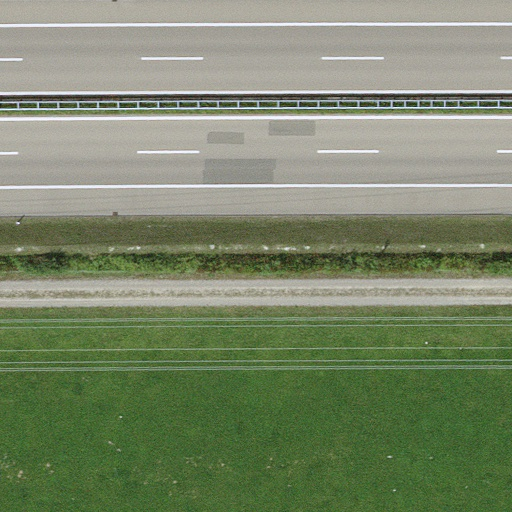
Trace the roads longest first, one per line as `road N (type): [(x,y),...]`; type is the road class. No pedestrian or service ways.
road 1 (motorway): [(511,60),(0,62)]
road 2 (motorway): [(0,154),(511,152)]
road 3 (track): [(0,299),(511,299)]
